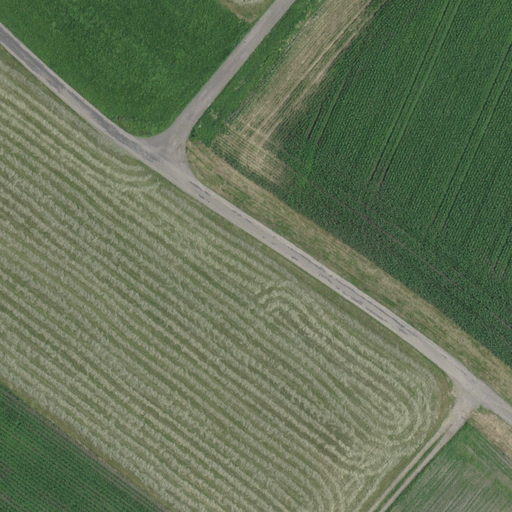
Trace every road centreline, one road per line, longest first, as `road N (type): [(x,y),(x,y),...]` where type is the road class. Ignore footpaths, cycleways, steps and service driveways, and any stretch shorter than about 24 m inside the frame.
road 1 (residential): [(511,410),(369,298),(92,109),(0,28)]
road 2 (track): [(290,0),(160,158)]
road 3 (track): [(485,390),(380,511)]
